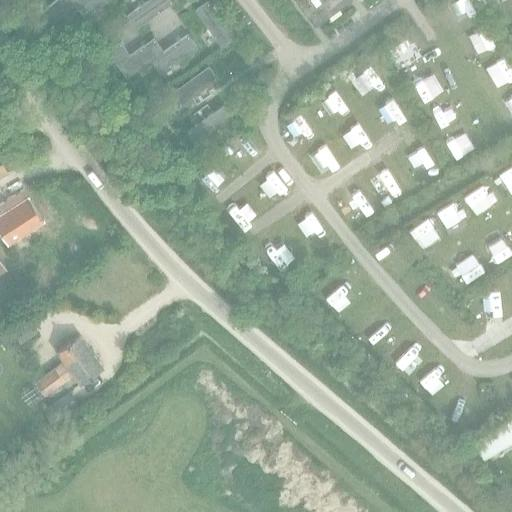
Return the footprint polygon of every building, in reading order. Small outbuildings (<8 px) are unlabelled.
[(52,0),(40,10),(50,23),(74,4),(79,0),(52,0)] [(79,0),(74,4),(84,17),(105,0),(79,0)] [(172,0),(171,0),(144,0),(125,13),(135,27),(172,0)] [(205,0),(194,8),(220,46),(233,37),(207,0),(205,0)] [(298,0),(313,19),(337,0),(298,0)] [(187,32),(162,49),(149,59),(159,72),(197,45),(187,32)] [(125,76),(149,59),(162,49),(153,36),(129,53),(116,62),(125,76)] [(91,79),(116,62),(129,53),(119,40),(82,65),(91,79)] [(171,91),(180,104),(217,77),(207,64),(171,91)] [(232,115),(223,102),(185,129),(195,143),(232,115)] [(133,118),(160,155),(172,146),(146,109),(133,118)] [(42,219),(22,187),(0,201),(0,229),(7,241),(42,219)] [(31,381),(41,395),(69,375),(76,385),(102,366),(77,332),(52,351),(59,361),(31,381)] [(54,418),(75,403),(67,392),(46,407),(54,418)]
